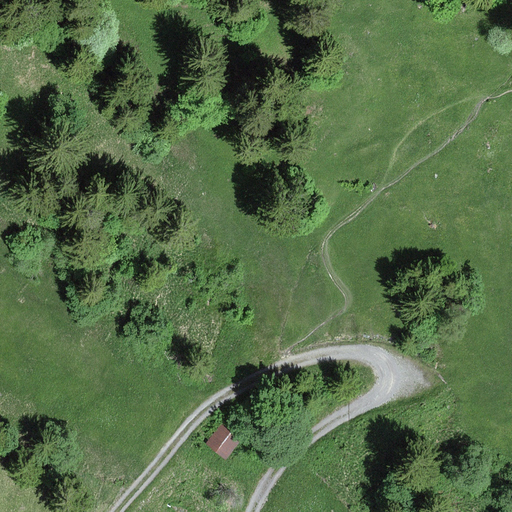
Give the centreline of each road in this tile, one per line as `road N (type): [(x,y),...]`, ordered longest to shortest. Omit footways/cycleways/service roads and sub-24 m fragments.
road 1 (track): [(285,366),(365,353),(391,372),(376,398),(328,423),(279,465),(251,511)]
road 2 (track): [(116,511),(212,404),(285,366)]
